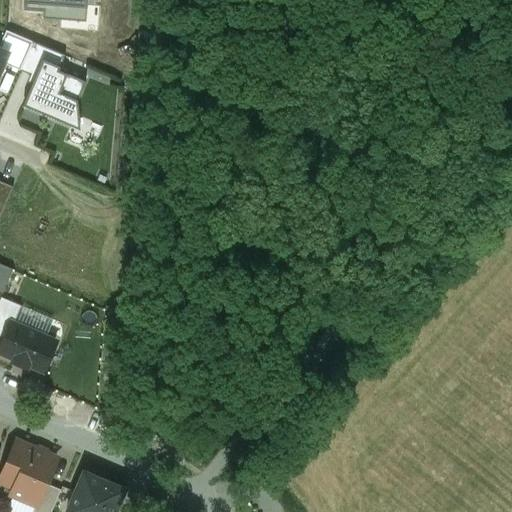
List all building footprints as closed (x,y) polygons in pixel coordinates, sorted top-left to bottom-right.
[(86,0),(25,0),(25,10),(44,11),(43,18),(85,21),(86,0)] [(0,49),(8,53),(4,63),(19,69),(31,42),(6,31),(0,45),(0,49)] [(23,64),(38,71),(43,60),(60,67),(65,56),(32,42),(23,64)] [(0,49),(0,71),(4,63),(8,53),(0,49)] [(60,67),(43,60),(38,71),(32,85),(23,106),(80,130),(77,102),(86,83),(59,71),(60,67)] [(38,71),(23,64),(20,70),(31,75),(28,83),(32,85),(38,71)] [(0,214),(12,187),(0,182),(0,214)] [(0,264),(0,291),(3,292),(12,270),(0,264)] [(0,332),(5,334),(10,317),(16,319),(22,303),(4,297),(0,308),(0,332)] [(63,343),(12,322),(0,351),(0,360),(48,379),(63,343)] [(181,419),(170,414),(159,435),(169,441),(181,419)] [(56,460),(15,443),(0,478),(0,479),(14,486),(11,493),(35,504),(37,504),(45,484),(56,460)] [(114,511),(124,489),(83,472),(65,511),(114,511)] [(45,484),(37,504),(35,504),(32,511),(50,511),(60,490),(45,484)]
